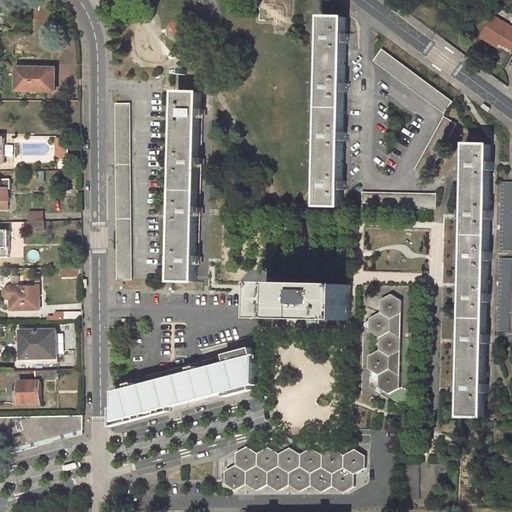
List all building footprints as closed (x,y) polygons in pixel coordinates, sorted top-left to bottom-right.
[(503,39),(511,44),(511,21),(498,14),(485,35),(499,45),(503,39)] [(343,208),(348,19),(324,18),(320,207),(343,208)] [(449,111),(457,99),(385,49),(377,61),(449,111)] [(58,90),(58,68),(21,68),(21,89),(58,90)] [(203,109),(203,94),(180,94),(175,281),(199,281),(199,274),(200,214),(202,165),(203,109)] [(134,280),(131,104),(117,104),(119,280),(134,280)] [(429,175),(460,122),(448,115),(416,168),(429,175)] [(57,138),(58,154),(65,154),(64,147),(69,147),(69,138),(57,138)] [(488,417),(493,145),(470,145),(464,416),(488,417)] [(58,158),(69,158),(69,147),(64,147),(65,154),(58,154),(58,158)] [(11,189),(11,179),(0,179),(0,209),(9,210),(8,189),(11,189)] [(511,332),(511,181),(502,181),(499,333),(511,332)] [(438,205),(438,191),(363,193),(364,207),(438,205)] [(46,229),(46,211),(30,211),(30,228),(46,229)] [(0,256),(11,256),(11,232),(0,231),(0,256)] [(265,315),(350,317),(351,285),(266,283),(265,315)] [(39,310),(39,286),(9,287),(7,288),(5,290),(5,292),(5,294),(5,296),(7,298),(9,299),(12,300),(12,311),(39,310)] [(392,332),(392,318),(403,311),(403,300),(393,294),(382,299),(382,311),(370,317),(370,329),(381,338),(392,332)] [(402,338),(403,311),(392,318),(392,332),(402,338)] [(82,322),(82,312),(63,313),(64,322),(82,322)] [(60,325),(61,370),(82,369),(82,325),(60,325)] [(57,359),(56,332),(28,333),(28,360),(57,359)] [(401,388),(402,352),(402,338),(392,332),(381,338),(380,350),(369,356),(369,369),(380,376),(379,387),(391,394),(401,388)] [(57,364),(57,359),(28,360),(28,333),(20,333),(21,361),(21,363),(26,365),(57,364)] [(187,374),(132,389),(131,384),(124,386),(125,391),(113,394),(113,410),(113,423),(121,421),(168,408),(223,393),(251,386),(255,385),(255,355),(253,355),(251,348),(222,355),(224,364),(194,372),(193,367),(186,369),(187,374)] [(41,405),(41,382),(21,383),(21,405),(41,405)] [(251,386),(223,393),(225,398),(252,390),(251,386)] [(109,429),(169,413),(168,408),(121,421),(113,423),(113,410),(109,411),(109,429)] [(82,418),(0,419),(0,433),(11,450),(82,432),(82,423),(82,418)] [(15,455),(82,437),(82,432),(11,450),(15,455)] [(302,492),(313,486),(324,492),(335,486),(345,492),(356,486),(356,474),(368,467),(368,455),(357,449),(347,455),(335,448),(325,454),(314,448),(303,454),(292,447),(281,454),(270,447),(259,453),(248,446),(238,453),(237,465),(227,471),(227,485),(237,491),(248,485),(258,491),(269,485),(280,491),(291,485),(302,492)] [(436,466),(436,494),(450,494),(450,466),(436,466)]
